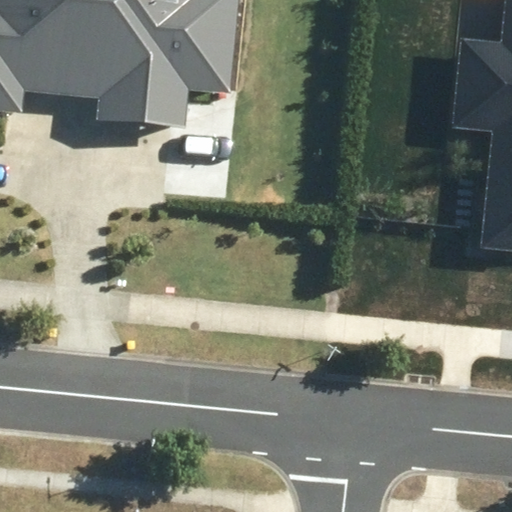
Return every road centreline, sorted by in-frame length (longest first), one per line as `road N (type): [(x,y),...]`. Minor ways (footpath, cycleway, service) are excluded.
road 1 (residential): [(0,385),(352,422)]
road 2 (residential): [(352,422),(511,438)]
